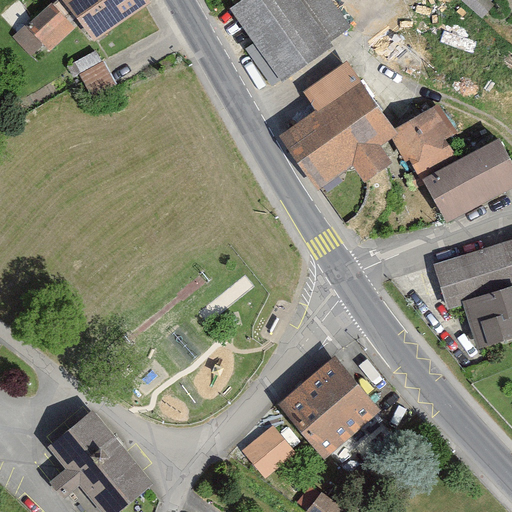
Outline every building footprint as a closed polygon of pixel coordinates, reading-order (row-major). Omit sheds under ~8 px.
[(52,0),(49,0),(25,20),(48,48),(75,26),(52,0)] [(138,3),(136,0),(67,0),(87,33),(138,3)] [(327,0),(237,0),(228,6),(277,81),(350,34),(327,0)] [(94,92),(118,78),(99,46),(75,60),(94,92)] [(348,56),(303,88),(317,107),(280,131),(318,187),(354,162),(366,179),(396,160),(381,141),(391,133),(399,126),(348,56)] [(440,105),(399,126),(391,133),(421,176),(423,175),(466,152),(440,105)] [(511,155),(500,134),(466,152),(423,175),(446,219),(511,184),(511,155)] [(511,234),(431,259),(446,310),(465,305),(477,344),(511,333),(511,234)] [(334,351),(277,396),(323,454),(380,409),(334,351)] [(105,511),(142,480),(82,411),(41,447),(97,511),(105,511)] [(242,447),(267,475),(297,447),(272,420),(242,447)] [(353,511),(315,490),(302,511),(304,511),(353,511)]
